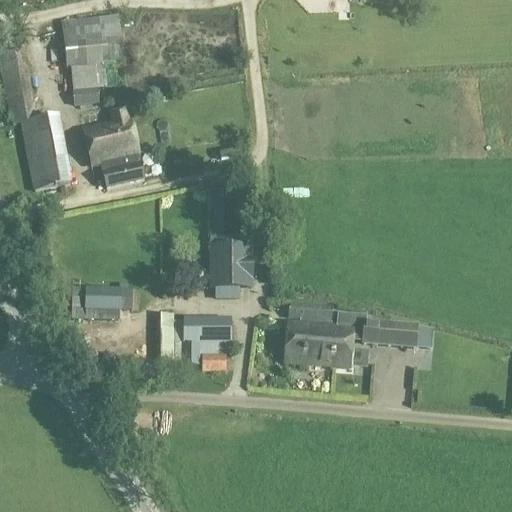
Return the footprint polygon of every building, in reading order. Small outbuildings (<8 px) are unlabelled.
[(62,24),(66,72),(70,71),(74,109),(100,106),(99,91),(104,91),(101,68),(123,66),(119,19),(62,24)] [(45,35),(46,62),(56,61),(54,34),(45,35)] [(29,109),(22,48),(3,50),(10,111),(29,109)] [(111,117),(114,128),(85,135),(93,170),(107,167),(109,175),(104,177),(107,192),(145,183),(131,124),(129,125),(127,113),(111,117)] [(72,187),(59,120),(21,127),(34,195),(72,187)] [(74,210),(45,216),(48,232),(77,227),(74,210)] [(251,238),(210,238),(210,249),(209,249),(209,293),(253,292),(253,249),(251,249),(251,238)] [(72,312),(86,312),(86,322),(118,323),(118,316),(119,316),(119,314),(132,314),(132,295),(120,295),(120,293),(62,292),(62,310),(72,310),(72,312)] [(231,322),(172,322),(173,368),(200,368),(199,357),(225,357),(231,357),(231,322)] [(286,367),(349,372),(352,332),(289,327),(286,367)] [(225,357),(199,357),(200,368),(200,375),(225,375),(225,357)]
